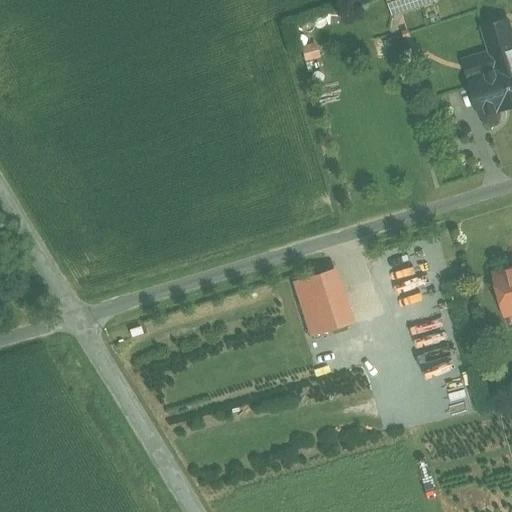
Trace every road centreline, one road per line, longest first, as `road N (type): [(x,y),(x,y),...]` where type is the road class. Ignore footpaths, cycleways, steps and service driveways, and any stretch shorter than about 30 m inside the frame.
road 1 (unclassified): [(68,306),(511,170)]
road 2 (unclassified): [(68,306),(194,511)]
road 3 (unclassified): [(0,193),(68,306)]
